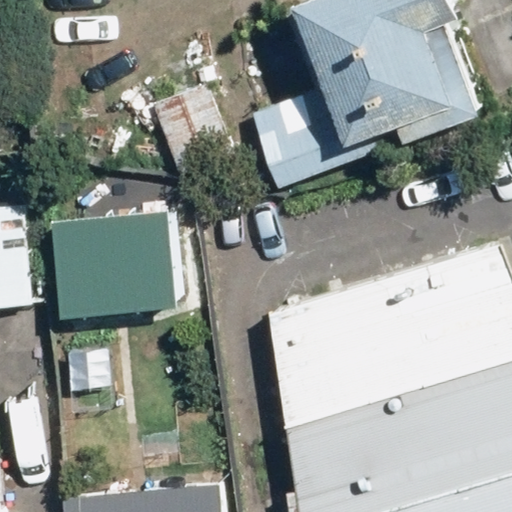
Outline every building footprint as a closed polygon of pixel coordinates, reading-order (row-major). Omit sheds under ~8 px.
[(260,107),(288,180),(493,102),(458,9),(476,2),(474,0),(310,0),(311,4),(292,11),(321,84),(260,107)] [(162,96),(184,164),(240,146),(218,78),(162,96)] [(106,171),(100,230),(196,240),(202,181),(106,171)] [(0,210),(0,298),(45,294),(35,207),(0,210)] [(94,228),(61,232),(67,285),(100,281),(94,228)] [(274,303),(291,415),(511,350),(511,240),(508,229),(274,303)] [(511,350),(291,415),(306,511),(365,511),(511,469),(511,350)] [(511,511),(511,469),(365,511),(511,511)] [(230,511),(228,475),(62,488),(63,511),(230,511)] [(0,511),(10,511),(9,493),(0,493),(0,511)]
